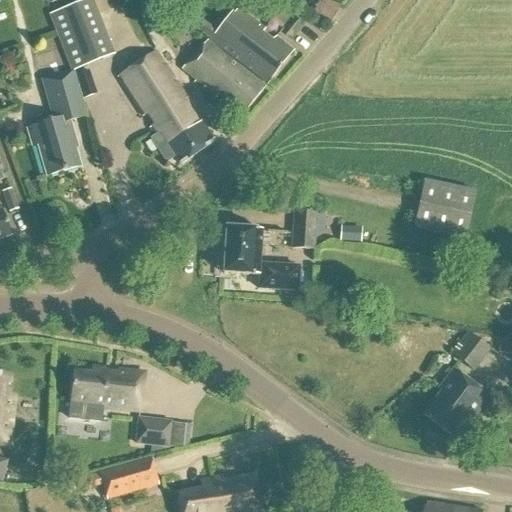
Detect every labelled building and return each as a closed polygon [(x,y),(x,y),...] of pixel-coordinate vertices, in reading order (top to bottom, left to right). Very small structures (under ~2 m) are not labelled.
[(90,0),(48,17),(70,73),(113,56),(90,0)] [(338,9),(319,0),(310,0),(308,6),(316,10),(313,15),(331,24),(338,9)] [(189,25),(211,42),(267,87),(293,54),(275,40),(270,44),(260,36),(264,31),(239,11),(233,18),(231,16),(222,27),(214,21),(208,28),(195,18),(189,25)] [(263,90),(208,48),(186,78),(195,85),(194,87),(214,103),(218,97),(243,117),(263,90)] [(115,82),(122,93),(141,121),(147,117),(154,128),(148,131),(161,151),(157,154),(165,166),(174,160),(179,168),(212,145),(152,57),(115,82)] [(86,119),(72,74),(42,82),(51,117),(36,121),(38,128),(27,131),(32,149),(37,147),(46,179),(80,169),(72,143),(75,142),(69,124),(86,119)] [(88,78),(75,83),(83,102),(95,97),(88,78)] [(466,242),(476,197),(427,186),(417,231),(466,242)] [(10,191),(1,194),(8,214),(17,211),(10,191)] [(0,241),(11,238),(0,208),(0,207),(0,241)] [(293,214),(291,251),(314,252),(315,241),(324,236),(324,221),(316,221),(316,215),(293,214)] [(341,228),(340,244),(361,246),(362,229),(341,228)] [(259,267),(260,259),(260,248),(261,233),(225,231),(223,276),(259,278),(258,291),(297,294),(298,269),(259,267)] [(467,334),(451,357),(474,373),(490,351),(467,334)] [(143,376),(92,371),(91,377),(73,375),(70,407),(139,414),(143,376)] [(490,400),(453,372),(438,392),(441,393),(423,417),(453,441),(469,420),(472,422),(490,400)] [(10,378),(0,376),(0,447),(9,448),(15,397),(8,396),(10,378)] [(137,420),(134,447),(169,451),(169,449),(171,425),(171,423),(137,420)] [(171,425),(169,449),(186,451),(188,427),(171,425)] [(85,479),(88,490),(101,487),(105,502),(156,488),(148,461),(85,479)] [(260,511),(253,477),(223,484),(223,480),(200,484),(202,492),(178,497),(180,511),(260,511)]
